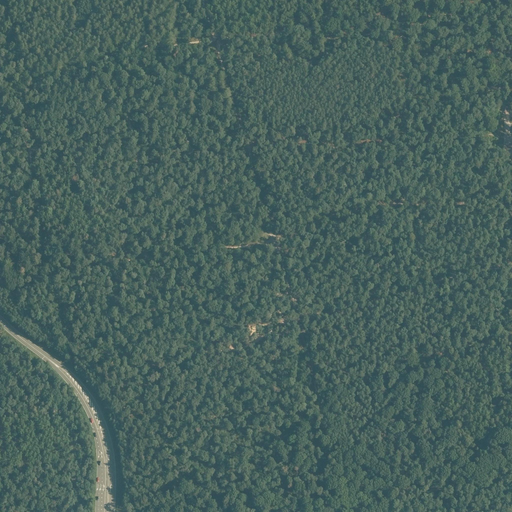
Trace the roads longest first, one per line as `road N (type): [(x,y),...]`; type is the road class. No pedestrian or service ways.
road 1 (tertiary): [(110,511),(110,460),(96,407),(43,356)]
road 2 (tertiary): [(43,356),(93,425),(100,511)]
